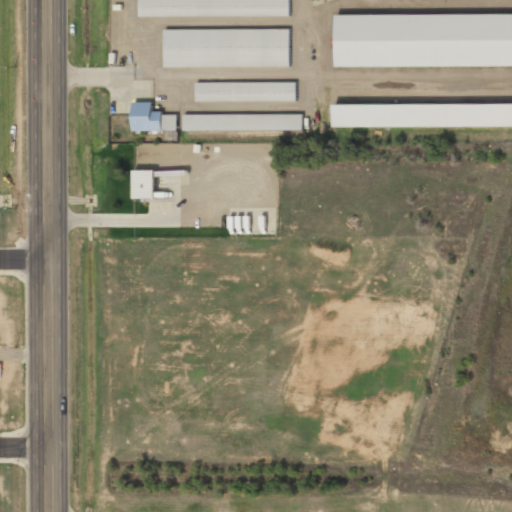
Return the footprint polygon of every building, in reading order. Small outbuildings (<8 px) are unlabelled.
[(291,0),(140,0),(141,17),(291,16),(291,0)] [(511,65),(511,13),(337,15),(338,67),(511,65)] [(291,29),(166,28),(166,66),(291,67),(291,29)] [(197,83),(197,102),(298,100),(298,81),(197,83)] [(154,101),(135,102),(135,131),(168,131),(168,135),(179,135),(179,113),(154,113),(154,101)] [(511,103),(335,104),(335,127),(511,125),(511,103)] [(185,115),(185,131),(304,129),(304,113),(185,115)] [(157,198),(156,169),(135,170),(136,198),(157,198)]
